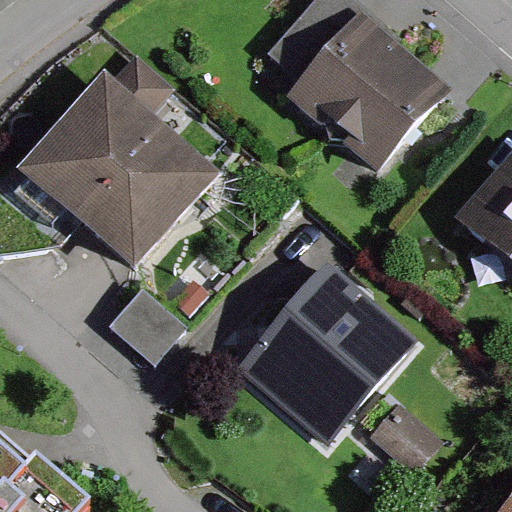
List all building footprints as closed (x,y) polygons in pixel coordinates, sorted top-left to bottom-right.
[(375,27),(339,0),(333,0),(277,74),(302,93),(287,113),(375,179),(434,101),(360,46),(375,27)] [(124,112),(103,93),(10,196),(118,293),(207,194),(145,139),(171,111),(146,88),(124,112)] [(511,168),(456,233),(511,281),(511,168)] [(412,349),(330,282),(247,384),(329,451),(412,349)] [(162,373),(195,335),(147,293),(114,331),(162,373)] [(430,451),(393,421),(370,449),(406,480),(430,451)] [(0,511),(88,511),(0,435),(0,511)] [(511,511),(511,501),(501,511),(511,511)]
